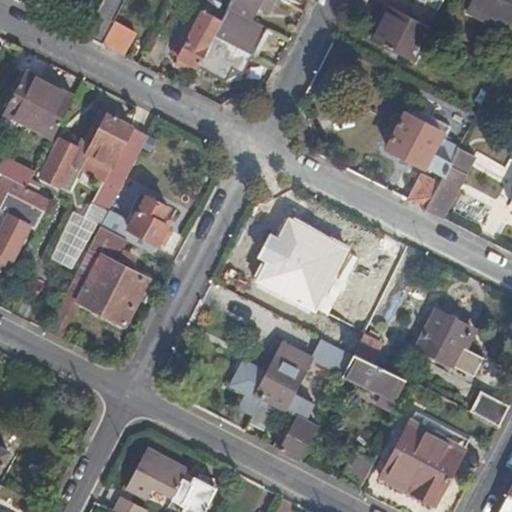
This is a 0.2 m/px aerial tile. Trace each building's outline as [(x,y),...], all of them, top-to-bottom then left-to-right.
[(101,0),(83,37),(100,45),(122,0),(101,0)] [(196,7),(194,11),(220,24),(227,9),(232,0),(210,0),(204,11),(196,7)] [(267,13),(274,0),(232,0),(255,13),(258,9),(267,13)] [(511,0),(472,0),(468,8),(511,30),(511,0)] [(292,7),(302,12),(305,6),(295,1),(292,7)] [(389,4),(384,2),(366,37),(371,39),(389,4)] [(389,4),(371,39),(413,61),(431,27),(430,26),(389,4)] [(220,24),(197,68),(224,82),(231,69),(242,75),(266,28),(227,9),(220,24)] [(174,65),(193,75),(197,68),(220,24),(194,11),(190,18),(192,19),(183,35),(182,34),(171,55),(177,59),(174,65)] [(53,137),(73,98),(24,72),(4,112),(46,134),(53,137)] [(145,141),(148,136),(106,114),(91,145),(82,140),(77,148),(60,140),(41,177),(70,192),(82,169),(103,180),(91,204),(108,212),(110,208),(145,141)] [(444,177),(450,164),(431,154),(441,134),(404,115),(386,149),(423,168),(424,167),(444,177)] [(426,211),(442,220),(474,157),(458,149),(450,164),(444,177),(440,184),(426,211)] [(26,187),(34,173),(0,156),(0,173),(2,175),(26,187)] [(29,227),(35,230),(51,200),(26,187),(2,175),(0,178),(0,211),(7,216),(0,229),(0,262),(3,264),(7,257),(13,260),(29,227)] [(407,202),(426,211),(440,184),(421,175),(407,202)] [(129,241),(153,253),(167,225),(155,219),(162,204),(145,195),(133,219),(110,208),(108,212),(101,226),(129,241)] [(103,256),(78,302),(99,313),(124,326),(148,279),(118,263),(129,241),(101,226),(89,248),(103,256)] [(65,295),(78,302),(103,256),(89,248),(65,295)] [(380,300),(396,267),(360,250),(354,261),(332,250),(311,290),(333,302),(337,294),(351,301),(357,288),(380,300)] [(47,331),(59,338),(78,302),(65,295),(47,331)] [(415,349),(471,378),(480,359),(461,348),(469,331),(434,312),(415,349)] [(362,334),(354,351),(363,357),(373,339),(362,334)] [(343,372),(353,353),(322,338),(310,358),(342,374),(343,372)] [(283,344),(277,356),(268,373),(264,380),(256,395),(289,412),(295,401),(289,398),(292,393),(310,358),(283,344)] [(353,353),(343,372),(393,398),(400,384),(405,387),(408,382),(353,353)] [(264,380),(268,373),(242,361),(229,386),(256,399),(256,395),(264,380)] [(468,412),(498,426),(508,406),(479,391),(468,412)] [(314,403),(292,393),(289,398),(295,401),(289,412),(296,416),(305,420),(314,403)] [(263,430),(273,409),(259,402),(249,423),(263,430)] [(434,505),(468,440),(414,413),(384,471),(412,486),(409,493),(434,505)] [(273,447),(298,460),(315,425),(305,420),(296,416),(281,446),(276,442),(273,447)] [(0,447),(0,468),(8,452),(0,447)] [(144,463),(151,451),(146,449),(140,461),(144,463)] [(186,473),(188,470),(151,451),(144,463),(140,461),(127,487),(147,498),(154,486),(173,497),(186,473)] [(341,479),(361,489),(373,466),(354,456),(341,479)] [(173,497),(173,499),(179,502),(176,509),(180,511),(202,511),(215,488),(213,487),(214,484),(198,475),(196,478),(186,473),(173,497)] [(511,511),(511,484),(497,511),(511,511)] [(123,494),(114,511),(116,511),(144,511),(147,506),(123,494)]
